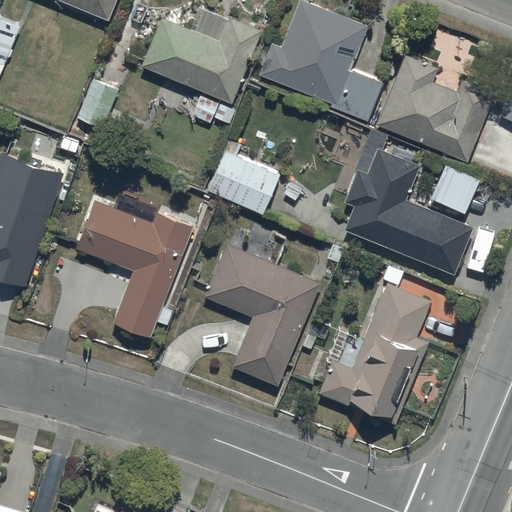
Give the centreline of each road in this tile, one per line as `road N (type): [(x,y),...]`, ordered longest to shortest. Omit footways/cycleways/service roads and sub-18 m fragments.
road 1 (residential): [(0,375),(141,413),(407,511)]
road 2 (residential): [(459,511),(511,386)]
